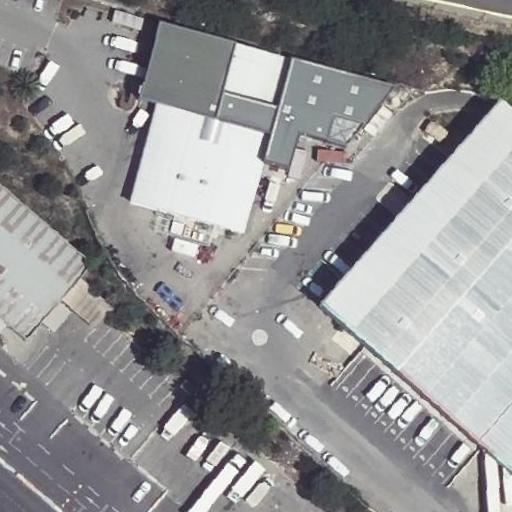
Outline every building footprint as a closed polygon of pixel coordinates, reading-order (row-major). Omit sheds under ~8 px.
[(511,0),(423,0),(511,20),(511,0)] [(157,104),(179,27),(158,21),(137,98),(157,104)] [(157,104),(131,201),(242,231),(261,161),(291,169),(301,133),(347,145),(399,84),(290,53),(290,57),(179,27),(157,104)] [(511,117),(499,106),(318,311),(511,481),(511,117)] [(430,123),(421,133),(438,147),(446,136),(430,123)] [(93,265),(0,186),(0,319),(5,324),(25,341),(44,321),(60,302),(93,265)] [(60,302),(44,321),(54,330),(70,311),(60,302)]
